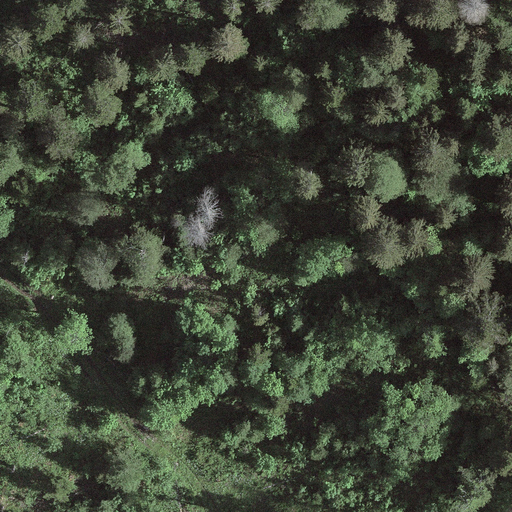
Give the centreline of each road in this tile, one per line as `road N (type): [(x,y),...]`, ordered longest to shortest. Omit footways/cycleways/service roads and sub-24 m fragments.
road 1 (track): [(511,198),(459,117),(402,0)]
road 2 (track): [(511,120),(473,0)]
